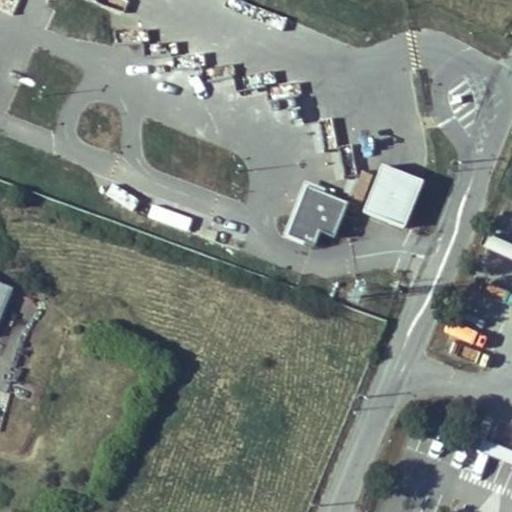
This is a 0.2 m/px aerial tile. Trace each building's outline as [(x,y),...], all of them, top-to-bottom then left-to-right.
[(380,166),(363,213),(404,228),(421,182),(380,166)] [(304,185),(293,213),(300,216),(311,188),(304,185)] [(293,213),(285,235),(313,245),(318,231),(332,236),(343,208),(328,202),(331,195),(311,188),(300,216),(293,213)] [(114,195),(110,206),(136,213),(140,203),(114,195)] [(346,201),(331,195),(328,202),(343,208),(346,201)] [(152,208),(150,219),(176,225),(178,214),(152,208)] [(0,313),(11,288),(0,283),(0,313)] [(479,439),(511,452),(511,441),(482,430),(479,439)]
